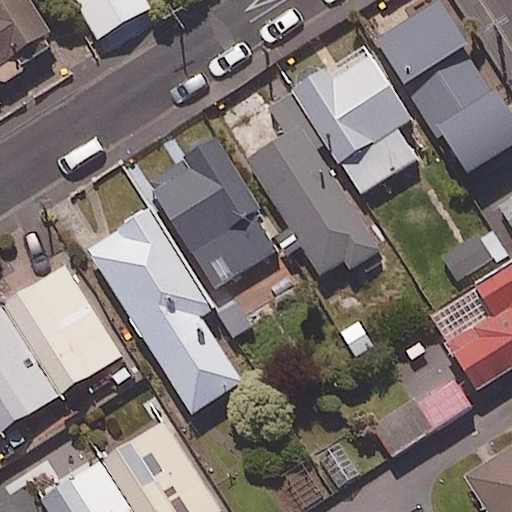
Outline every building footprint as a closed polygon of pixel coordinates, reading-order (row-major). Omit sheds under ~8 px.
[(0,0),(0,83),(59,47),(30,0),(0,0)] [(478,62),(442,9),(382,50),(477,190),(511,166),(511,123),(472,66),(478,62)] [(416,131),(370,57),(300,100),(363,203),(421,168),(403,139),(416,131)] [(386,263),(306,138),(254,171),(326,285),(352,269),(359,280),(386,263)] [(286,255),(223,149),(154,191),(217,296),(286,255)] [(511,204),(501,212),(511,228),(511,204)] [(221,320),(155,218),(92,259),(198,422),(247,391),(207,329),(221,320)] [(510,261),(496,235),(445,263),(460,289),(510,261)] [(511,381),(511,272),(433,323),(482,401),(511,381)] [(0,318),(0,435),(5,443),(63,405),(127,365),(69,275),(0,318)] [(476,416),(459,387),(378,435),(395,464),(476,416)] [(104,473),(129,511),(221,511),(169,431),(104,473)] [(511,511),(511,457),(472,483),(490,511),(511,511)] [(129,511),(104,473),(47,509),(49,511),(129,511)]
